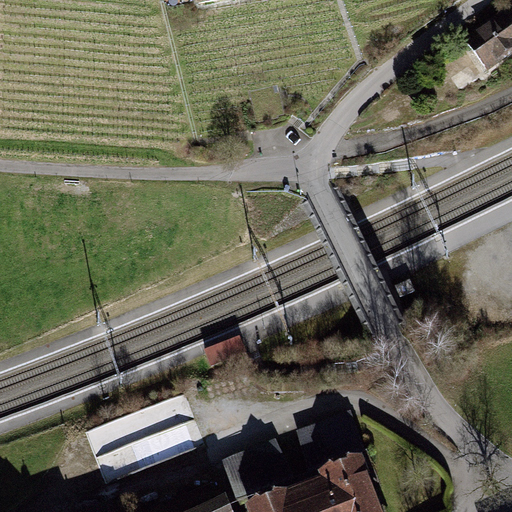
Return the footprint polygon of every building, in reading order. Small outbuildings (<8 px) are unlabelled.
[(511,1),(461,38),(485,71),(511,51),(511,26),(511,25),(511,1)] [(352,413),(298,433),(309,472),(366,450),(352,413)] [(277,441),(222,462),(237,500),(294,478),(277,441)] [(289,492),(246,508),(247,511),(384,511),(364,458),(350,459),(332,466),(320,474),(322,479),(289,492)] [(231,511),(227,501),(199,511),(231,511)]
